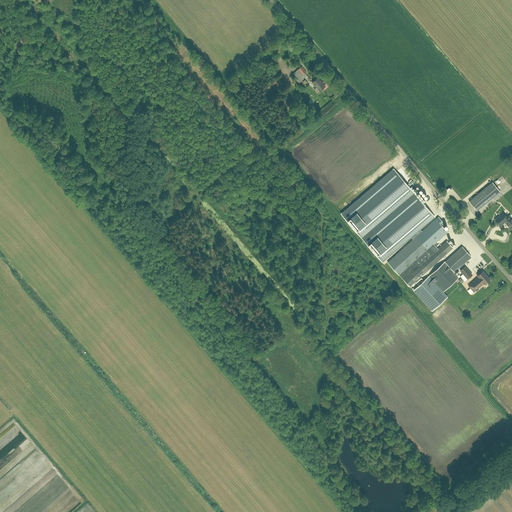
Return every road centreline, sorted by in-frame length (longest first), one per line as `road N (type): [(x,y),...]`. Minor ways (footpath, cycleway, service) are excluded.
road 1 (track): [(511,456),(468,494),(440,499),(322,364),(321,240),(101,156),(80,0)]
road 2 (track): [(324,435),(195,291),(183,261),(122,190),(139,113),(118,84),(84,63),(0,46)]
road 3 (unclassified): [(511,280),(271,0)]
road 4 (track): [(155,230),(261,142),(321,214),(321,240)]
road 5 (track): [(252,149),(175,57),(126,94)]
road 6 (track): [(366,511),(326,469),(323,365)]
